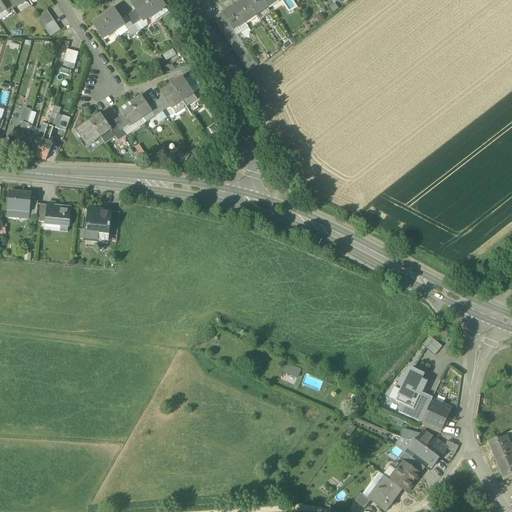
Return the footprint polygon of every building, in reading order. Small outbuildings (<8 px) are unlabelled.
[(6,13),(12,9),(5,0),(4,0),(0,3),(5,10),(5,11),(6,13)] [(12,0),(5,0),(12,9),(17,6),(12,0)] [(150,17),(154,14),(144,0),(141,0),(133,6),(136,10),(142,20),(143,21),(150,17)] [(159,0),(144,0),(154,14),(165,7),(159,0)] [(244,0),(234,7),(223,14),(226,19),(229,24),(232,28),(233,30),(238,27),(237,25),(243,20),(245,23),(249,19),(248,17),(254,13),(256,15),(260,12),(259,10),(265,6),(267,8),(272,5),(270,3),(274,0),(244,0)] [(333,13),(338,9),(334,4),(329,8),(333,13)] [(165,7),(154,14),(158,20),(169,13),(165,7)] [(113,10),(102,17),(113,32),(113,33),(124,26),(121,21),(113,10)] [(136,10),(131,14),(126,17),(121,21),(127,30),(132,27),(135,25),(137,23),(142,20),(136,10)] [(5,11),(0,13),(0,21),(8,16),(6,13),(5,11)] [(37,18),(40,23),(50,16),(47,11),(39,16),(37,18)] [(212,19),(216,25),(226,19),(223,14),(222,13),(212,19)] [(53,21),(50,16),(40,23),(44,28),(53,21)] [(102,40),(113,32),(102,17),(92,24),(102,40)] [(216,25),(220,30),(229,24),(226,19),(216,25)] [(135,25),(139,32),(147,27),(143,21),(142,20),(137,23),(135,25)] [(57,26),(53,21),(44,28),(47,33),(57,26)] [(249,28),(245,23),(238,27),(233,30),(235,33),(237,36),(249,28)] [(220,30),(223,34),(232,28),(229,24),(220,30)] [(132,27),(127,30),(128,32),(132,37),(139,32),(135,25),(132,27)] [(60,31),(57,26),(47,33),(50,38),(60,31)] [(124,26),(113,33),(117,39),(128,32),(127,30),(124,26)] [(223,34),(226,39),(235,33),(233,30),(232,28),(223,34)] [(226,39),(229,44),(238,38),(237,36),(235,33),(226,39)] [(229,44),(232,49),(241,42),(238,38),(229,44)] [(286,51),(292,46),(288,41),(282,46),(286,51)] [(232,49),(235,53),(244,47),(241,42),(232,49)] [(235,53),(238,58),(248,52),(244,47),(235,53)] [(172,50),(162,56),(166,62),(176,56),(172,50)] [(64,62),(75,65),(78,54),(67,51),(64,62)] [(238,58),(241,63),(251,56),(248,52),(238,58)] [(45,67),(51,69),(54,57),(49,55),(45,67)] [(241,63),(244,67),(254,61),(251,56),(241,63)] [(257,66),(254,61),(244,67),(248,72),(257,66)] [(163,67),(167,73),(175,70),(172,65),(169,67),(168,65),(167,66),(166,65),(163,67)] [(184,81),(192,94),(201,88),(197,82),(199,81),(196,73),(184,81)] [(171,86),(181,101),(192,94),(184,81),(182,78),(171,86)] [(9,87),(2,84),(0,89),(0,90),(7,93),(9,87)] [(171,109),(175,115),(184,109),(183,108),(179,103),(181,101),(171,86),(160,93),(163,98),(170,107),(171,109)] [(149,91),(145,95),(151,103),(156,99),(149,91)] [(192,94),(181,101),(185,106),(186,108),(197,100),(192,94)] [(141,97),(130,104),(140,120),(151,112),(148,108),(141,97)] [(163,98),(158,101),(165,111),(170,107),(163,98)] [(162,112),(165,111),(158,101),(153,104),(160,114),(162,112)] [(130,127),(140,120),(130,104),(119,111),(122,116),(129,125),(130,127)] [(155,117),(160,114),(153,104),(148,108),(151,112),(155,117)] [(51,114),(59,116),(61,109),(53,106),(51,114)] [(23,123),(27,125),(29,117),(31,112),(31,111),(24,109),(20,123),(23,124),(23,123)] [(144,125),(155,117),(151,112),(140,120),(144,125)] [(160,114),(155,117),(159,124),(167,119),(162,112),(160,114)] [(53,129),(65,133),(70,120),(59,116),(51,114),(48,125),(47,127),(48,127),(53,128),(53,129)] [(100,115),(89,122),(100,138),(110,130),(107,126),(100,115)] [(122,116),(117,119),(124,129),(129,125),(122,116)] [(117,119),(112,123),(119,132),(121,131),(124,129),(117,119)] [(126,137),(144,125),(140,120),(130,127),(129,125),(124,129),(121,131),(126,137)] [(86,147),(100,138),(89,122),(76,131),(86,147)] [(8,146),(17,150),(26,129),(27,126),(27,125),(23,123),(23,124),(21,129),(22,130),(21,132),(15,129),(8,146)] [(114,136),(119,132),(112,123),(107,126),(110,130),(114,136)] [(27,153),(36,157),(43,141),(48,127),(47,127),(43,125),(41,132),(38,139),(33,137),(27,153)] [(17,150),(27,153),(33,137),(29,135),(32,128),(27,126),(26,129),(17,150)] [(53,128),(48,127),(43,141),(36,157),(45,161),(52,145),(48,143),(53,129),(53,128)] [(105,145),(116,138),(114,136),(110,130),(100,138),(104,144),(105,145)] [(119,132),(114,136),(116,138),(118,142),(126,137),(121,131),(119,132)] [(100,138),(86,147),(91,153),(104,144),(100,138)] [(139,146),(135,148),(140,157),(145,154),(139,146)] [(182,150),(178,156),(186,161),(190,154),(182,150)] [(7,219),(20,220),(20,213),(28,213),(29,213),(30,202),(31,194),(10,192),(7,219)] [(29,217),(36,217),(38,203),(30,202),(29,213),(28,213),(28,217),(29,217)] [(48,203),(48,206),(47,214),(54,215),(55,207),(55,204),(48,203)] [(46,224),(47,214),(48,206),(40,205),(38,223),(46,224)] [(60,233),(67,234),(68,229),(70,208),(55,207),(54,215),(47,214),(46,224),(45,226),(46,226),(46,224),(60,226),(60,228),(60,233)] [(84,241),(98,242),(98,235),(109,236),(110,225),(111,212),(87,210),(84,241)] [(110,225),(118,226),(119,213),(111,212),(110,225)] [(20,213),(20,220),(28,221),(29,217),(28,217),(28,213),(20,213)] [(98,235),(98,242),(108,243),(109,236),(98,235)] [(428,336),(424,341),(438,352),(442,348),(428,336)] [(434,357),(438,352),(424,341),(420,345),(434,357)] [(301,372),(286,365),(282,375),(297,381),(301,372)] [(398,396),(410,402),(414,393),(420,396),(421,393),(427,380),(422,377),(422,375),(411,370),(410,372),(409,371),(405,378),(403,377),(398,387),(402,388),(398,396)] [(420,396),(414,393),(410,402),(398,396),(395,402),(402,405),(398,413),(409,418),(420,396)] [(432,398),(421,393),(420,396),(409,418),(421,424),(432,398)] [(424,418),(442,427),(450,409),(432,401),(424,418)] [(393,418),(391,422),(402,428),(404,423),(393,418)] [(421,424),(439,432),(442,427),(424,418),(421,424)] [(352,426),(346,435),(350,438),(356,429),(352,426)] [(418,443),(419,444),(422,440),(418,438),(420,436),(403,430),(401,437),(417,443),(418,443)] [(419,444),(428,451),(436,440),(423,431),(420,436),(418,438),(422,440),(419,444)] [(487,442),(503,481),(511,477),(511,448),(511,449),(506,435),(487,442)] [(408,448),(412,451),(418,443),(400,438),(398,441),(408,448)] [(445,447),(436,440),(428,451),(436,457),(439,453),(442,455),(447,449),(445,447)] [(402,452),(404,453),(408,448),(398,441),(395,446),(402,452)] [(447,449),(451,452),(454,445),(447,442),(445,447),(447,449)] [(418,443),(412,451),(412,452),(432,467),(438,459),(436,457),(428,451),(419,444),(418,443)] [(411,468),(415,461),(404,453),(402,452),(398,458),(403,462),(411,468)] [(411,468),(420,474),(424,468),(415,461),(411,468)] [(396,471),(389,481),(402,490),(406,493),(420,474),(411,468),(403,462),(396,471)] [(383,476),(389,481),(396,471),(390,466),(382,476),(383,476)] [(367,499),(383,476),(382,476),(378,473),(362,495),(367,499)] [(384,511),(385,511),(402,490),(389,481),(383,476),(367,499),(370,501),(384,511)] [(354,502),(364,509),(370,501),(367,499),(362,495),(360,494),(354,502)]
